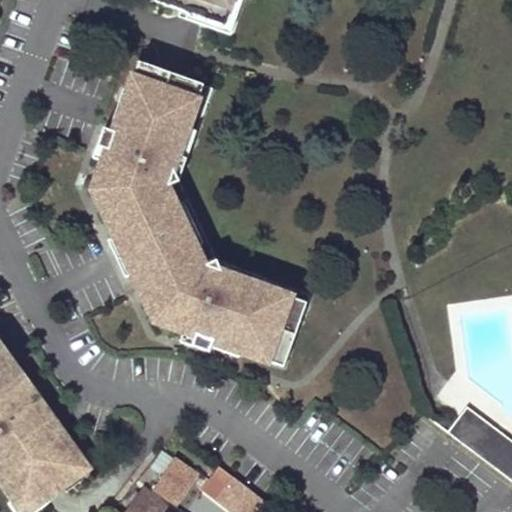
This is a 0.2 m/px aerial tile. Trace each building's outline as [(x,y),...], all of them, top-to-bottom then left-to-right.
[(155,0),(155,3),(188,15),(226,29),(236,0),(155,0)] [(236,0),(226,29),(188,15),(185,20),(231,37),(244,0),(236,0)] [(186,113),(196,84),(139,63),(113,132),(103,128),(96,147),(89,183),(110,213),(104,215),(157,326),(190,347),(196,335),(281,369),(296,328),(290,325),(298,302),(226,276),(215,261),(204,268),(166,189),(179,183),(173,170),(192,115),(186,113)] [(211,89),(196,84),(186,113),(192,115),(200,118),(211,89)] [(306,305),(298,302),(290,325),(296,328),(306,305)] [(0,483),(19,510),(53,485),(58,492),(86,471),(7,359),(1,364),(0,362),(0,483)] [(511,451),(464,414),(448,434),(466,449),(470,444),(506,473),(511,464),(511,451)] [(470,444),(466,449),(511,486),(511,464),(506,473),(470,444)] [(176,507),(199,473),(174,456),(151,490),(176,507)] [(217,468),(204,484),(220,495),(215,502),(229,511),(270,511),(273,509),(217,468)] [(20,511),(31,511),(58,492),(53,485),(19,510),(20,511)] [(175,511),(143,490),(128,511),(175,511)]
